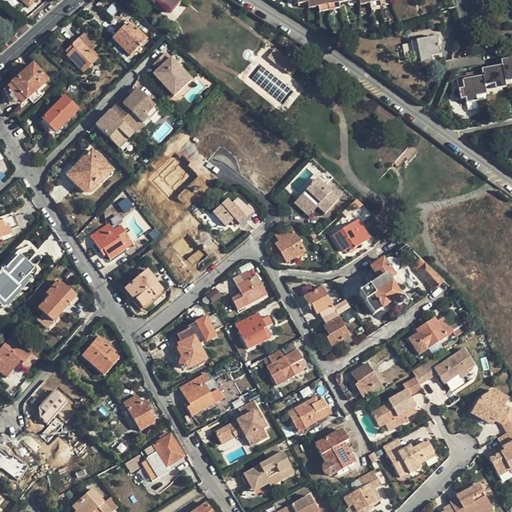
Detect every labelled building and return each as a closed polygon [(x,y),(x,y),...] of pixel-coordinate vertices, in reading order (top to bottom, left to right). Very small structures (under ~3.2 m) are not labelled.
[(28,8),(35,0),(31,0),(26,6),(28,8)] [(147,0),(153,5),(156,2),(170,12),(179,1),(179,0),(147,0)] [(179,1),(170,12),(174,16),(184,5),(179,1)] [(124,27),(113,38),(130,55),(145,39),(131,25),(126,29),(124,27)] [(56,31),(45,41),(56,52),(67,42),(56,31)] [(84,32),(77,39),(97,59),(105,51),(84,32)] [(414,60),(419,59),(420,63),(420,64),(431,62),(430,57),(440,55),(436,37),(411,41),(414,60)] [(97,59),(77,39),(67,48),(70,52),(67,54),(66,56),(83,73),(97,59)] [(145,39),(130,55),(133,58),(137,53),(139,53),(141,52),(142,51),(142,49),(142,48),(148,42),(145,39)] [(291,44),(285,40),(281,46),(288,50),(291,44)] [(164,53),(157,60),(162,66),(157,71),(153,75),(173,96),(190,81),(164,53)] [(294,64),(277,53),(272,61),(289,71),(294,64)] [(511,58),(500,61),(501,66),(504,83),(511,81),(511,58)] [(152,65),(157,71),(162,66),(157,60),(152,65)] [(32,64),(3,90),(10,104),(22,104),(47,81),(32,64)] [(481,70),(482,77),(484,87),(494,85),(495,90),(505,88),(504,83),(501,66),(481,70)] [(486,95),(484,87),(482,77),(462,81),(466,104),(477,102),(476,97),(486,95)] [(124,107),(119,113),(136,128),(138,130),(142,125),(141,123),(146,118),(148,120),(157,110),(132,86),(126,93),(129,96),(121,103),(124,107)] [(126,93),(118,100),(121,103),(129,96),(126,93)] [(64,97),(38,123),(51,136),(77,110),(64,97)] [(113,106),(116,109),(119,113),(124,107),(121,103),(118,100),(113,106)] [(117,148),(126,139),(123,135),(128,130),(132,133),(136,128),(119,113),(116,109),(111,114),(105,121),(102,117),(94,126),(117,148)] [(111,114),(108,111),(102,117),(105,121),(111,114)] [(38,123),(33,128),(47,140),(51,136),(38,123)] [(134,136),(132,133),(128,130),(123,135),(126,139),(129,141),(134,136)] [(409,147),(398,162),(403,166),(414,151),(409,147)] [(90,150),(81,159),(85,162),(72,175),(85,187),(89,187),(102,175),(105,178),(112,171),(90,150)] [(81,159),(69,172),(72,175),(85,162),(81,159)] [(92,191),(105,178),(102,175),(89,187),(85,187),(72,175),(69,178),(82,192),(85,192),(88,192),(90,192),(92,191)] [(315,178),(296,198),(307,208),(312,203),(316,206),(323,213),(337,199),(315,178)] [(14,187),(8,192),(13,197),(19,192),(14,187)] [(225,227),(229,223),(234,219),(236,222),(244,215),(250,210),(249,209),(241,200),(237,195),(231,200),(229,198),(212,212),(225,227)] [(246,196),(241,200),(249,209),(253,205),(246,196)] [(307,216),(316,206),(312,203),(307,208),(296,198),(292,202),(307,216)] [(352,203),(348,206),(355,213),(359,209),(352,203)] [(247,218),(244,215),(236,222),(239,225),(247,218)] [(109,220),(112,227),(121,223),(118,216),(109,220)] [(0,237),(11,234),(8,226),(4,227),(1,220),(0,220),(0,237)] [(343,252),(348,249),(353,246),(354,248),(369,239),(357,220),(332,235),(343,252)] [(108,224),(90,235),(100,250),(103,248),(106,253),(110,258),(131,244),(119,226),(112,230),(108,224)] [(300,225),(295,228),(301,234),(305,231),(300,225)] [(290,226),(274,235),(278,242),(283,251),(279,253),(285,263),(305,252),(290,226)] [(199,249),(193,253),(183,240),(174,247),(190,267),(205,255),(199,249)] [(278,242),(274,244),(279,253),(283,251),(278,242)] [(19,254),(0,273),(0,299),(3,303),(19,287),(17,285),(33,269),(19,254)] [(389,256),(383,260),(393,275),(399,271),(400,263),(396,257),(389,256)] [(367,287),(358,294),(373,314),(391,302),(392,305),(393,306),(395,307),(398,307),(400,306),(402,303),(402,300),(401,298),(398,297),(400,296),(388,279),(394,275),(393,275),(383,260),(382,259),(370,267),(377,279),(375,278),(372,278),(369,275),(364,278),(367,281),(366,283),(367,287)] [(444,281),(424,262),(415,270),(433,290),(444,281)] [(147,271),(124,289),(131,298),(133,298),(141,307),(161,291),(155,283),(156,282),(147,271)] [(235,298),(241,309),(266,295),(256,276),(251,279),(247,272),(232,279),(241,295),(235,298)] [(38,309),(42,312),(52,321),(53,322),(75,297),(57,281),(46,293),(49,296),(38,309)] [(310,304),(312,308),(316,315),(319,314),(322,319),(347,304),(344,301),(333,308),(321,286),(302,297),(307,306),(310,304)] [(219,294),(213,287),(209,292),(206,294),(212,301),(219,294)] [(328,337),(325,338),(331,347),(342,341),(350,337),(337,315),(349,308),(347,304),(322,319),(324,324),(322,326),(326,333),(328,337)] [(47,327),(52,321),(42,312),(37,318),(47,327)] [(213,330),(222,325),(215,312),(206,316),(213,330)] [(262,329),(265,327),(258,313),(235,324),(248,349),(267,339),(262,329)] [(194,336),(197,342),(204,339),(206,340),(215,335),(213,330),(206,316),(205,314),(195,320),(196,322),(188,326),(188,328),(174,336),(178,344),(194,336)] [(426,329),(423,325),(416,330),(417,332),(407,338),(418,354),(453,332),(455,336),(465,330),(458,321),(449,327),(442,318),(437,322),(426,329)] [(434,318),(423,325),(426,329),(437,322),(434,318)] [(270,337),(265,327),(262,329),(267,339),(270,337)] [(205,359),(197,342),(194,336),(178,344),(177,344),(179,348),(177,349),(182,359),(180,360),(179,364),(180,367),(183,369),(187,369),(205,359)] [(35,358),(10,337),(0,349),(0,371),(6,376),(17,363),(25,370),(35,358)] [(98,337),(81,355),(104,374),(118,358),(113,354),(115,352),(98,337)] [(352,342),(350,337),(342,341),(345,346),(352,342)] [(293,344),(280,351),(283,358),(297,350),(293,344)] [(177,349),(172,352),(179,364),(180,360),(182,359),(177,349)] [(303,371),(301,368),(298,362),(302,359),(297,350),(283,358),(280,351),(268,358),(271,364),(266,367),(276,385),(303,371)] [(434,357),(419,367),(427,379),(437,373),(444,384),(458,375),(460,379),(468,373),(467,371),(474,366),(464,350),(439,365),(434,357)] [(262,361),(266,367),(271,364),(268,358),(262,361)] [(378,381),(373,373),(366,363),(350,374),(354,379),(356,384),(354,385),(363,400),(382,388),(378,381)] [(377,371),(373,373),(378,381),(382,378),(377,371)] [(470,377),(468,373),(460,379),(461,382),(470,377)] [(205,384),(209,381),(205,374),(179,388),(186,402),(189,406),(186,408),(190,416),(223,399),(217,389),(210,394),(205,384)] [(448,390),(461,382),(460,379),(458,375),(444,384),(448,390)] [(410,394),(421,388),(415,378),(405,384),(408,390),(410,394)] [(211,380),(209,381),(205,384),(210,394),(217,389),(211,380)] [(380,428),(385,425),(394,420),(397,426),(408,420),(407,418),(405,413),(417,407),(410,394),(408,390),(389,401),(390,404),(372,414),(380,428)] [(489,418),(487,421),(493,425),(495,421),(502,424),(507,434),(511,430),(511,416),(509,410),(502,407),(506,400),(491,391),(478,400),(473,409),(489,418)] [(57,422),(57,415),(71,413),(70,394),(39,397),(41,423),(57,422)] [(154,422),(152,418),(149,413),(152,412),(144,399),(141,402),(137,395),(123,403),(139,431),(154,422)] [(234,432),(235,435),(243,431),(250,443),(266,435),(262,427),(266,425),(253,399),(237,409),(241,417),(216,430),(221,439),(234,432)] [(321,399),(316,402),(311,405),(308,401),(287,413),(298,432),(331,413),(328,406),(325,407),(321,399)] [(419,411),(417,407),(405,413),(407,418),(419,411)] [(486,423),(487,421),(489,418),(473,409),(470,414),(486,423)] [(388,431),(397,426),(394,420),(385,425),(388,431)] [(332,475),(334,474),(347,466),(353,462),(349,455),(347,450),(343,443),(346,441),(340,430),(315,445),(324,461),(323,463),(322,467),(322,470),(324,473),(327,475),(329,475),(332,475)] [(157,437),(160,441),(169,436),(167,432),(157,437)] [(222,442),(235,435),(234,432),(221,439),(222,442)] [(507,469),(510,473),(511,471),(511,437),(510,433),(498,439),(501,446),(500,446),(503,450),(498,453),(491,457),(500,473),(507,469)] [(160,441),(152,446),(154,448),(146,453),(148,455),(148,457),(147,458),(144,460),(142,460),(139,457),(139,455),(131,459),(137,469),(141,466),(152,482),(169,471),(167,467),(183,457),(170,435),(169,436),(160,441)] [(397,438),(382,447),(389,458),(391,457),(395,465),(393,465),(400,478),(409,473),(410,475),(421,470),(419,466),(426,463),(422,456),(432,450),(427,441),(416,447),(412,449),(410,446),(404,450),(397,438)] [(281,478),(283,480),(293,474),(282,453),(280,453),(275,445),(263,452),(268,461),(245,475),(249,483),(253,480),(258,488),(267,483),(269,484),(281,478)] [(437,458),(432,450),(422,456),(426,463),(427,464),(437,458)] [(0,466),(18,479),(25,468),(0,451),(0,466)] [(351,471),(347,466),(334,474),(337,480),(351,471)] [(510,474),(510,473),(507,469),(500,473),(502,478),(510,474)] [(357,511),(365,511),(374,508),(381,503),(375,491),(382,487),(372,470),(358,478),(363,487),(355,491),(343,498),(349,510),(354,507),(357,511)] [(271,487),(283,480),(281,478),(269,484),(269,485),(271,487)] [(358,478),(350,482),(355,491),(363,487),(358,478)] [(254,493),(269,485),(269,484),(267,483),(258,488),(253,480),(249,483),(254,493)] [(477,485),(468,489),(470,492),(464,495),(463,493),(455,497),(456,499),(448,503),(449,504),(453,511),(475,511),(480,509),(481,511),(489,507),(477,485)] [(110,511),(91,490),(72,507),(75,511),(74,511),(110,511)] [(63,493),(53,498),(56,502),(66,497),(63,493)] [(318,511),(309,495),(290,506),(293,511),(318,511)] [(293,511),(290,506),(286,497),(273,504),(278,511),(293,511)] [(211,511),(206,503),(192,511),(211,511)]
